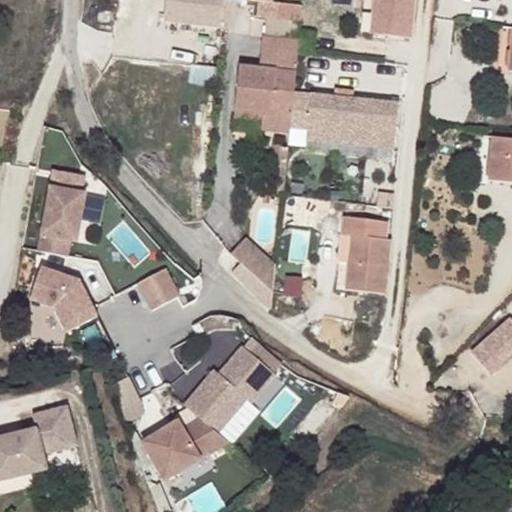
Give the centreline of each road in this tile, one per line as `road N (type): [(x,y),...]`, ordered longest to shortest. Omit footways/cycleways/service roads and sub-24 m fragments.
road 1 (residential): [(75,0),(81,108),(180,236),(289,338),(397,399)]
road 2 (unknown): [(77,45),(9,178)]
road 3 (unknown): [(397,399),(420,414),(448,409),(511,349)]
